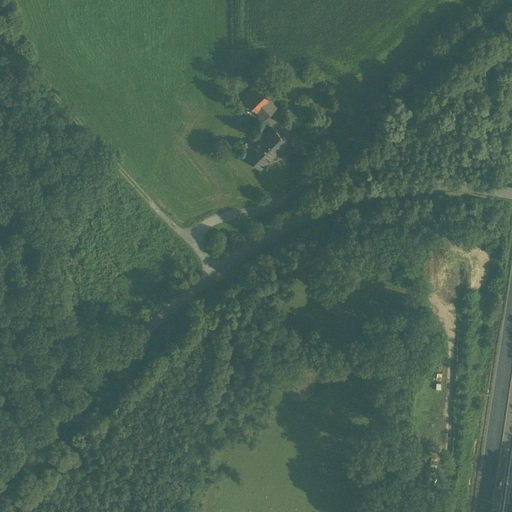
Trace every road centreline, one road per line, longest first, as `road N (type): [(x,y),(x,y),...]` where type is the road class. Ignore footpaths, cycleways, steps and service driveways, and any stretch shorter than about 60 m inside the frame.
road 1 (unclassified): [(499,0),(285,194),(207,217),(191,234),(217,267)]
road 2 (unclassified): [(217,267),(283,224),(369,189),(420,181),(511,189)]
road 3 (unclassified): [(0,469),(217,267)]
road 4 (track): [(191,234),(0,27)]
road 5 (motorway): [(511,381),(492,511)]
